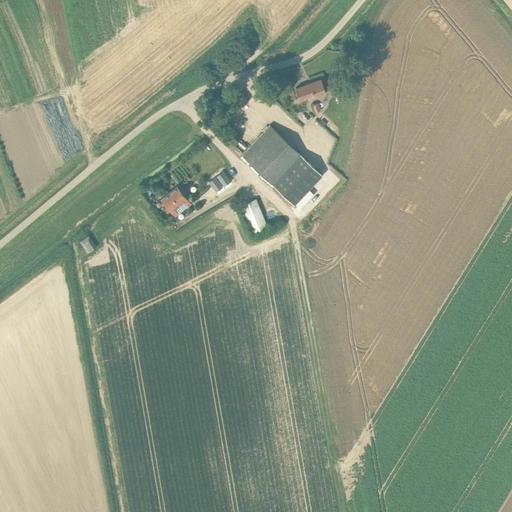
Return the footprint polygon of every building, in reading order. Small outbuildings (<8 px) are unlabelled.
[(303,84),(308,96),(309,99),(315,96),(315,97),(325,93),(320,78),(303,84)] [(308,96),(303,84),(295,88),(299,99),(308,96)] [(311,104),(314,112),(320,110),(318,102),(311,104)] [(272,184),(300,154),(269,125),(241,154),(272,184)] [(300,154),(272,184),(294,205),(322,175),(300,154)] [(223,171),(216,176),(224,186),(230,181),(223,171)] [(215,176),(208,182),(216,192),(222,187),(215,176)] [(168,192),(179,205),(183,201),(187,206),(191,203),(177,185),(168,192)] [(179,205),(168,192),(160,199),(174,216),(178,213),(174,208),(179,205)] [(256,198),(240,204),(252,234),(268,227),(256,198)]
